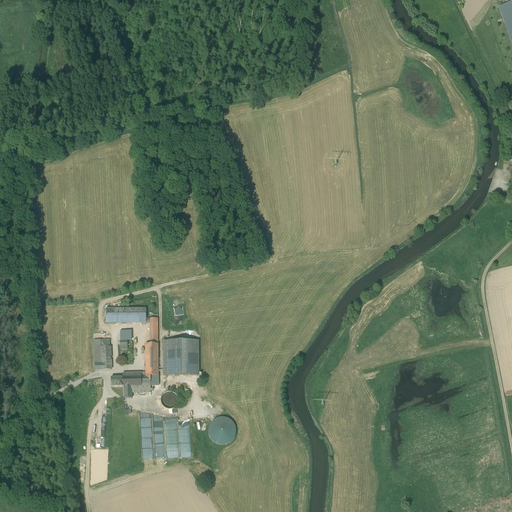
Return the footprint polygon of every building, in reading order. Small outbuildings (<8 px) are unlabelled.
[(511,3),(499,8),(511,45),(511,3)] [(498,187),(491,184),(488,191),(496,193),(498,187)] [(150,324),(150,345),(158,344),(158,319),(146,319),(146,309),(106,309),(106,324),(150,324)] [(120,332),(121,350),(131,350),(131,332),(120,332)] [(96,371),(113,371),(112,341),(95,341),(96,371)] [(198,342),(166,342),(166,376),(198,377),(198,342)] [(158,377),(158,344),(150,345),(145,345),(145,377),(158,377)] [(123,378),(111,378),(112,387),(124,387),(124,399),(132,399),(132,393),(151,393),(150,386),(159,386),(158,377),(145,377),(141,377),(141,373),(123,373),(123,378)] [(174,406),(177,395),(166,392),(165,395),(168,396),(167,398),(169,398),(168,401),(169,401),(168,405),(174,406)] [(210,443),(235,445),(238,420),(213,418),(210,443)]
